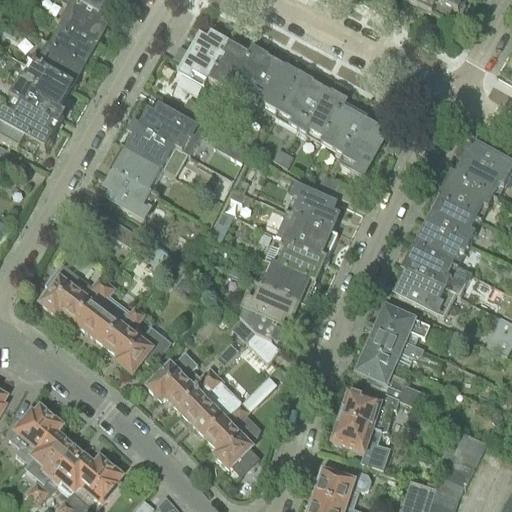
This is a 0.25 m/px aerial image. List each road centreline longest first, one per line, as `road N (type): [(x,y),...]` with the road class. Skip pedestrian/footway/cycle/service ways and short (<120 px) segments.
road 1 (residential): [(277,511),(327,345),(449,99)]
road 2 (residential): [(0,297),(170,0)]
road 3 (residential): [(203,511),(108,412),(0,337)]
road 4 (residential): [(449,99),(273,0)]
